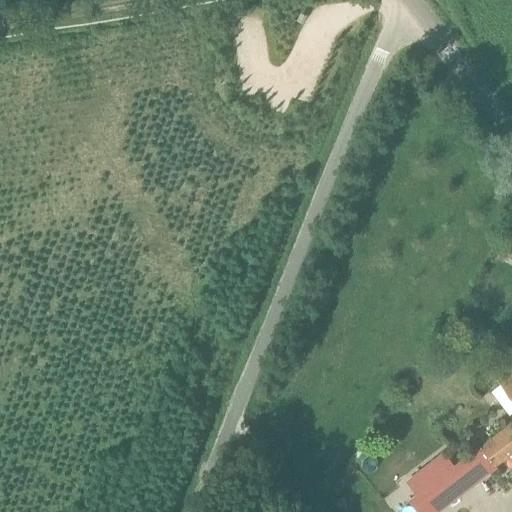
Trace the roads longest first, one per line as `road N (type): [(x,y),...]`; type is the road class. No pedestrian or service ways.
road 1 (unclassified): [(195,511),(406,0)]
road 2 (track): [(0,27),(169,0)]
road 3 (unclassified): [(511,132),(408,0)]
road 4 (track): [(304,511),(252,370)]
